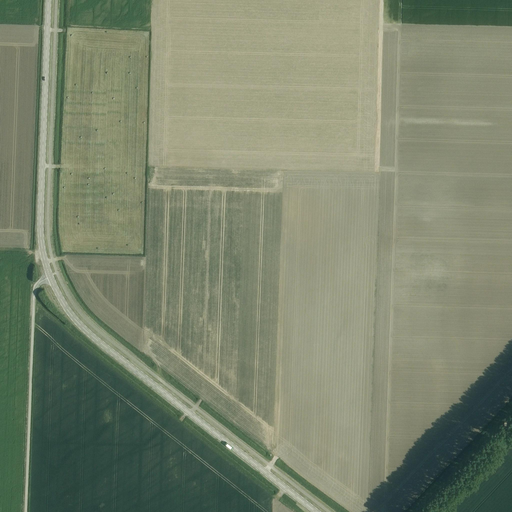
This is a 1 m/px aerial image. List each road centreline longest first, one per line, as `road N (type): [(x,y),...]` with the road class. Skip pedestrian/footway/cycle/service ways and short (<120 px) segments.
road 1 (secondary): [(317,511),(84,329),(49,276)]
road 2 (secondary): [(49,276),(39,219),(48,0)]
road 3 (unclassified): [(25,511),(33,293),(49,276)]
road 4 (track): [(376,158),(380,0)]
road 5 (track): [(424,511),(511,424)]
